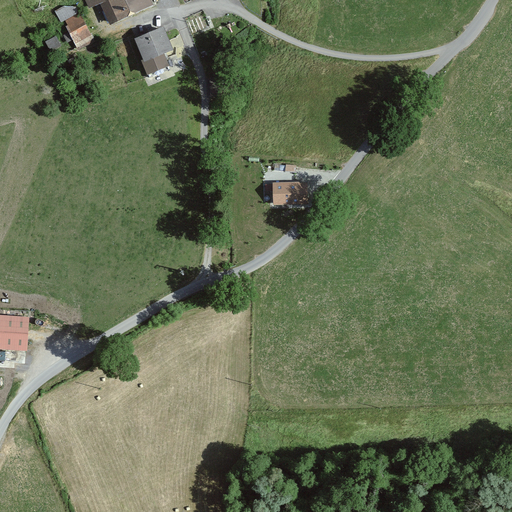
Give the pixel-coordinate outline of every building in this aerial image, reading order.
[(151,0),(82,0),(86,10),(104,3),(112,24),(155,7),(151,0)] [(60,19),(77,11),(72,1),(55,9),(60,19)] [(80,12),(63,19),(73,43),(90,36),(80,12)] [(173,51),(164,25),(132,36),(145,76),(169,68),(165,54),(173,51)] [(56,36),(46,41),(50,50),(61,45),(56,36)] [(296,165),(286,164),(285,171),(295,172),(296,165)] [(312,178),(272,180),(273,203),(313,201),(312,178)] [(31,314),(0,311),(0,350),(29,352),(31,314)]
